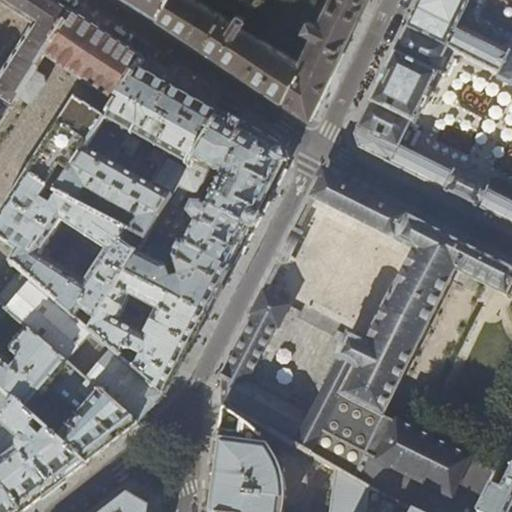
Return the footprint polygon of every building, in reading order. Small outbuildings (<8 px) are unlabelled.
[(44,57),(72,15),(49,0),(0,0),(0,125),(19,98),(35,73),(38,69),(37,68),(44,57)] [(126,0),(156,19),(165,0),(126,0)] [(250,81),(282,101),(298,62),(297,61),(238,25),(243,18),(236,14),(232,21),(225,17),(197,0),(165,0),(156,19),(219,60),(250,81)] [(282,101),(309,119),(342,51),(366,0),(328,0),(323,10),(319,20),(310,37),(297,61),(298,62),(282,101)] [(511,0),(421,0),(383,78),(355,135),(360,148),(361,149),(445,191),(462,199),(478,207),(511,224),(511,0)] [(90,26),(72,15),(44,57),(115,104),(138,68),(143,60),(90,26)] [(300,32),(310,37),(319,20),(309,15),(300,32)] [(145,240),(178,184),(219,115),(179,92),(138,68),(115,104),(105,120),(57,194),(145,240)] [(42,77),(35,73),(19,98),(29,105),(43,83),(42,77)] [(105,120),(93,112),(76,100),(0,213),(0,241),(17,256),(12,265),(90,332),(125,273),(138,252),(145,240),(57,194),(105,120)] [(255,134),(219,115),(178,184),(192,193),(198,192),(210,172),(221,178),(207,204),(203,201),(197,201),(190,212),(193,219),(197,221),(184,244),(228,269),(241,245),(247,233),(259,210),(283,162),(282,156),(280,148),(255,134)] [(223,404),(335,469),(399,505),(396,511),(479,511),(493,485),(498,474),(471,461),(472,458),(397,422),(396,425),(383,418),(456,271),(504,296),(511,283),(511,269),(446,236),(402,214),(325,175),(313,198),(398,241),(397,242),(403,245),(403,244),(410,247),(410,249),(414,251),(411,256),(413,256),(407,268),(406,267),(403,272),(404,273),(398,286),(397,286),(394,291),(395,291),(389,305),(387,305),(385,309),(386,310),(380,322),(379,322),(376,327),(377,328),(372,339),(370,340),(368,344),(364,342),(362,342),(355,338),(355,337),(351,335),(339,357),(344,360),(313,418),(247,383),(277,327),(279,328),(292,305),(264,291),(254,309),(251,314),(254,316),(245,333),(223,375),(221,374),(217,380),(223,380),(223,395),(223,404)] [(302,238),(292,233),(281,255),(291,260),(302,238)] [(216,293),(228,269),(184,244),(179,242),(171,255),(177,273),(173,274),(169,279),(165,266),(138,252),(125,273),(205,315),(216,293)] [(68,363),(92,334),(90,332),(12,265),(0,284),(0,305),(2,307),(7,312),(29,330),(68,363)] [(111,350),(163,396),(182,360),(184,355),(205,315),(125,273),(90,332),(92,334),(111,350)] [(110,446),(138,424),(86,379),(68,363),(29,330),(11,351),(12,355),(14,358),(11,361),(16,367),(12,371),(0,360),(0,389),(15,402),(27,413),(53,383),(55,385),(55,392),(76,410),(73,414),(68,409),(60,419),(68,427),(57,439),(85,464),(110,446)] [(152,409),(163,396),(111,350),(86,379),(138,424),(152,409)] [(0,421),(15,402),(0,389),(0,421)] [(23,511),(53,489),(85,464),(57,439),(48,431),(42,438),(33,429),(38,423),(27,413),(15,402),(0,421),(0,482),(21,511),(23,511)] [(211,502),(209,511),(285,511),(287,506),(287,498),(286,489),(284,478),(281,469),(277,459),(271,449),(265,441),(261,437),(257,433),(249,425),(240,419),(229,412),(228,423),(227,434),(220,433),(220,435),(211,502)] [(511,468),(502,489),(493,485),(479,511),(510,511),(511,509),(511,468)] [(335,469),(329,511),(396,511),(399,505),(335,469)] [(0,511),(21,511),(0,482),(0,511)] [(106,511),(149,511),(150,508),(129,495),(106,511)]
